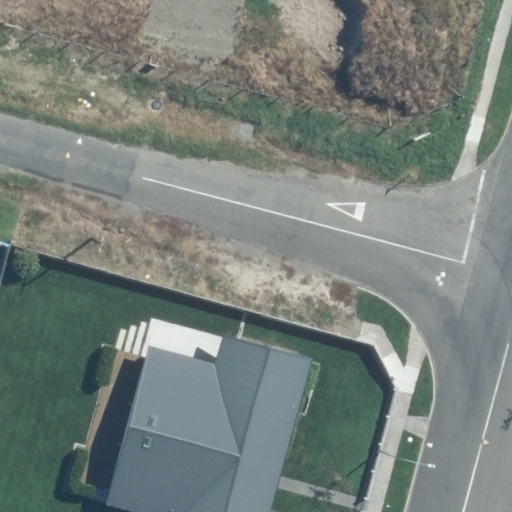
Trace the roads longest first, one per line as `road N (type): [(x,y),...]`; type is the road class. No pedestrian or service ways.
road 1 (residential): [(0,140),(511,278)]
road 2 (unclassified): [(463,511),(511,331)]
